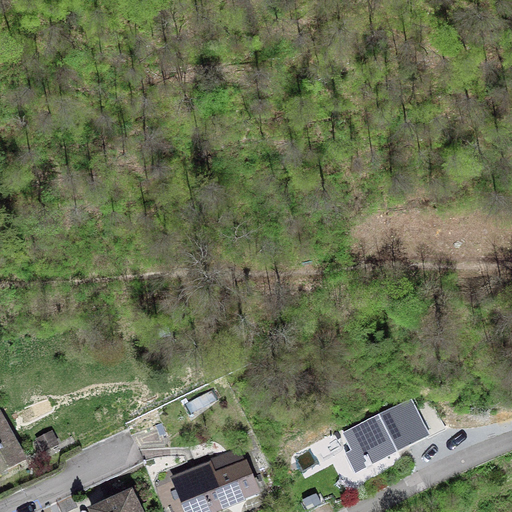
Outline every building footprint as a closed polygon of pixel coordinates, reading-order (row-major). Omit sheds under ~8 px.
[(371,464),(427,437),(410,402),(345,434),(354,452),(359,449),(367,468),(372,466),(371,464)] [(128,429),(118,404),(55,429),(65,454),(128,429)] [(0,470),(1,473),(24,460),(0,416),(0,470)] [(185,511),(213,511),(241,499),(240,497),(256,490),(246,465),(241,467),(236,455),(231,457),(229,454),(218,458),(219,461),(173,480),(185,511)] [(322,497),(314,481),(296,489),(304,505),(322,497)] [(91,511),(138,511),(130,494),(91,511)]
